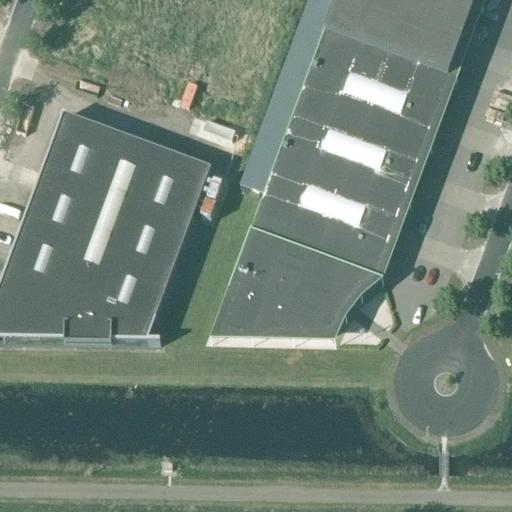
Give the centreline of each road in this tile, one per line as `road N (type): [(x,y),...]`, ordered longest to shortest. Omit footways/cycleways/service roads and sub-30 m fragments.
road 1 (unclassified): [(511,500),(0,492)]
road 2 (unclassified): [(434,355),(417,369),(413,390),(423,410),(443,418),(467,409),(477,386),(456,356)]
road 3 (unclassified): [(456,356),(511,204)]
